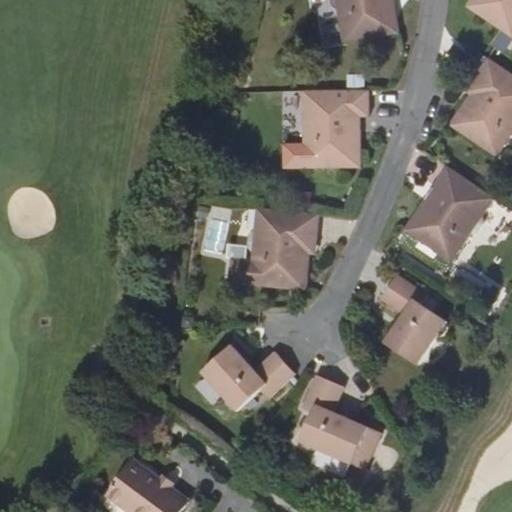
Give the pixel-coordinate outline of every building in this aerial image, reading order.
[(333,0),(334,5),(339,9),(345,43),(401,34),(395,0),(333,0)] [(511,0),(472,0),(469,5),(511,35),(511,0)] [(511,72),(491,58),(476,79),(482,83),(474,94),(452,125),(499,157),(511,138),(511,72)] [(469,91),(474,94),(482,83),(476,79),(469,91)] [(371,90),(306,91),(306,116),(301,121),(302,130),(306,135),(307,168),(364,168),(363,117),(372,116),(371,90)] [(498,199),(451,167),(408,231),(455,263),(475,234),(482,232),(486,225),(486,217),(498,199)] [(322,214),(259,208),(257,232),(252,237),(251,247),(255,252),(251,285),(308,290),(312,254),(314,239),(320,240),(322,214)] [(390,342),(423,365),(441,337),(448,336),(451,330),(450,325),(452,322),(426,304),(431,295),(402,275),(385,299),(408,316),(390,342)] [(270,399),(297,375),(277,352),(256,371),(234,347),(205,372),(227,398),(227,404),(232,409),(238,409),(239,412),(262,391),(270,399)] [(321,451),(366,470),(382,435),(336,415),(347,389),(320,377),(306,410),(315,414),(303,443),(306,444),(307,449),(314,453),(321,451)] [(107,496),(129,511),(181,511),(190,500),(134,460),(107,496)]
